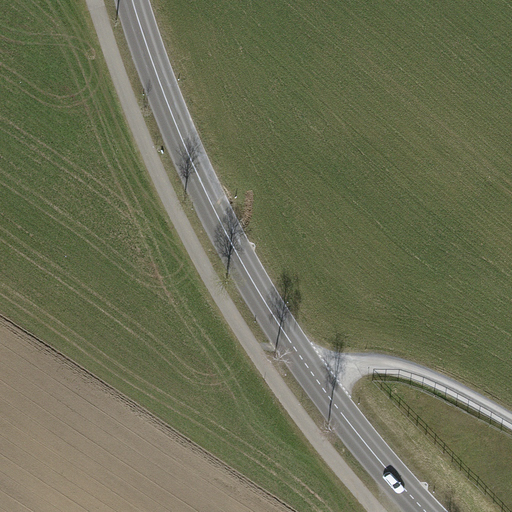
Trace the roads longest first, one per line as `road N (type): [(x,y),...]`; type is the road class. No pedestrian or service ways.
road 1 (tertiary): [(319,382),(226,234),(185,149),(134,0)]
road 2 (residential): [(511,422),(390,366),(352,366),(319,382)]
road 3 (tertiary): [(426,511),(319,382)]
